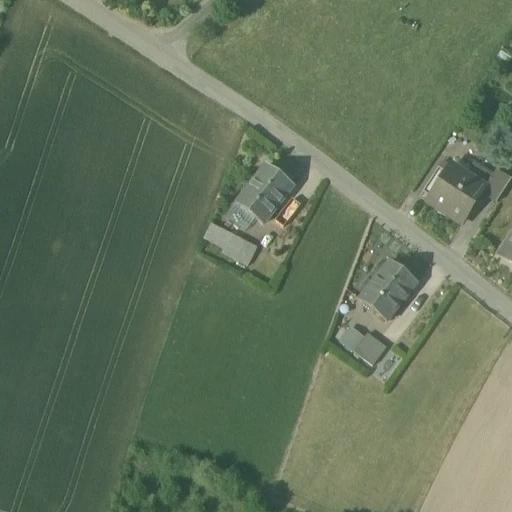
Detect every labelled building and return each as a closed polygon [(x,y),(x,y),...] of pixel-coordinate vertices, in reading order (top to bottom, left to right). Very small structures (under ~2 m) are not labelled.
[(431,199),(428,204),(461,226),(481,196),(484,190),(451,168),(431,199)] [(438,169),(422,194),(431,199),(447,174),(438,169)] [(263,172),(234,209),(259,229),(289,192),(263,172)] [(484,190),(481,196),(496,205),(510,183),(495,174),(484,190)] [(229,239),(208,229),(201,243),(221,253),(222,254),(229,239)] [(254,251),(229,239),(222,254),(221,253),(219,257),(244,270),(254,251)] [(511,240),(499,260),(511,269),(511,240)] [(414,288),(388,267),(358,306),(384,326),(414,288)] [(383,353),(364,339),(351,357),(370,371),(383,353)]
